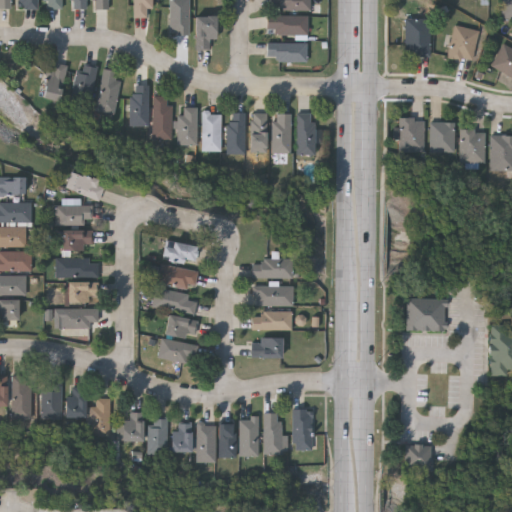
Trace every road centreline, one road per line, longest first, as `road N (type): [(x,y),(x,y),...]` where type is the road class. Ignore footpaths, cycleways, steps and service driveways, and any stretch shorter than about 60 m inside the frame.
road 1 (residential): [(126,375),(131,220),(143,213),(215,225),(229,254),(230,394)]
road 2 (residential): [(0,38),(116,40),(191,77),(241,86),(350,87)]
road 3 (residential): [(0,351),(48,351),(205,397),(346,381)]
road 4 (secondary): [(350,87),(345,303)]
road 5 (secondary): [(366,384),(368,174)]
road 6 (residential): [(369,87),(511,108)]
road 7 (secondary): [(346,381),(345,511)]
